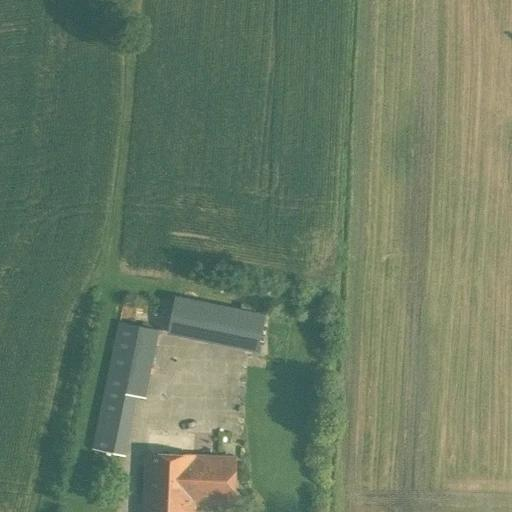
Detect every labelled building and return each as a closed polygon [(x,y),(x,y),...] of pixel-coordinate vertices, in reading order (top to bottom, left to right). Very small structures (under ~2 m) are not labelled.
[(203,340),(211,303),(175,296),(167,333),(203,340)] [(150,377),(160,330),(119,321),(109,368),(150,377)] [(125,456),(127,445),(94,438),(91,449),(125,456)] [(195,459),(193,455),(146,453),(143,511),(193,511),(193,500),(195,459)] [(237,456),(193,455),(195,459),(193,500),(236,502),(237,456)]
